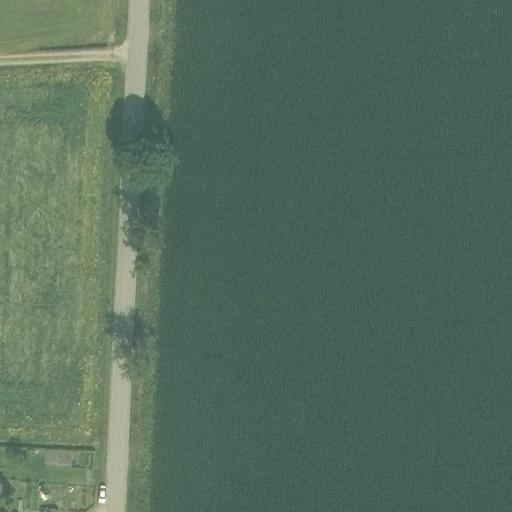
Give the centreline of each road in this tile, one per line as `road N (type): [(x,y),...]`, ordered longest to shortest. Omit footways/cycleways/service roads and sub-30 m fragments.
road 1 (unclassified): [(113,511),(141,0)]
road 2 (track): [(139,52),(0,59)]
